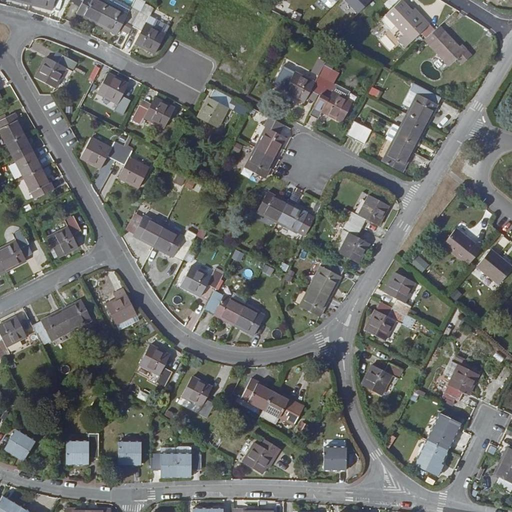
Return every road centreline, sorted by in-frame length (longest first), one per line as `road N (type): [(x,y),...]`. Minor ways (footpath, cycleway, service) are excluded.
road 1 (residential): [(341,339),(270,358),(207,349),(153,309),(117,251)]
road 2 (residential): [(366,496),(131,494)]
road 3 (residential): [(117,251),(9,63)]
road 4 (residential): [(188,68),(176,89),(28,24)]
road 5 (residential): [(418,202),(341,339)]
road 6 (residential): [(305,168),(317,147),(418,202)]
road 7 (residential): [(131,494),(67,490),(0,472)]
road 8 (residential): [(0,308),(117,251)]
road 9 (residential): [(341,339),(353,407),(378,458)]
